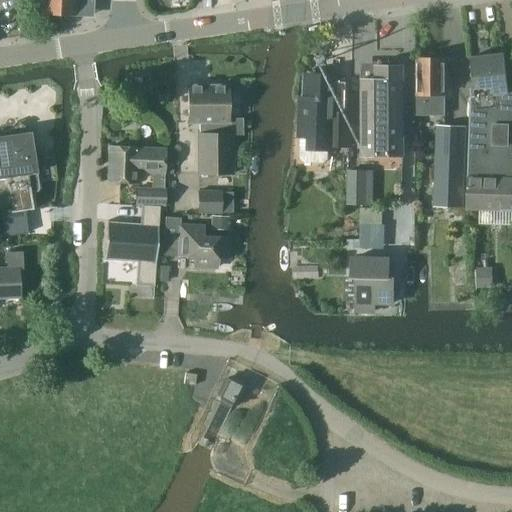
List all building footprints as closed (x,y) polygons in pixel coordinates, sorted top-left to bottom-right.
[(90,16),(91,0),(42,0),(42,13),(90,16)] [(475,96),(508,90),(504,54),(470,58),(475,96)] [(418,93),(415,93),(415,114),(445,115),(445,58),(418,58),(418,93)] [(374,155),(403,155),(403,66),(376,66),(376,80),(361,80),(362,152),(374,152),(374,155)] [(328,149),(335,150),(335,146),(348,147),(349,115),(336,115),(337,83),(330,83),(330,78),(306,77),(304,116),(299,116),(299,136),(300,136),(299,159),(303,164),(323,165),(327,160),(328,149)] [(228,122),(227,86),(187,87),(187,122),(199,122),(199,134),(197,134),(197,174),(232,174),(232,135),(242,135),(242,122),(228,122)] [(511,210),(511,89),(508,90),(475,96),(470,96),(469,178),(467,178),(466,209),(511,210)] [(437,125),(435,182),(464,183),(466,126),(437,125)] [(0,214),(32,210),(32,209),(29,193),(36,192),(38,189),(35,174),(29,133),(0,136),(0,214)] [(143,205),(158,206),(164,206),(164,190),(162,190),(163,150),(107,148),(106,182),(135,183),(135,172),(151,173),(151,189),(134,189),(133,205),(143,205)] [(366,205),(366,171),(348,171),(348,205),(366,205)] [(220,191),(198,191),(198,214),(220,213),(220,191)] [(140,225),(108,223),(108,221),(107,221),(104,260),(105,260),(105,259),(137,261),(136,285),(154,286),(158,206),(143,205),(141,205),(140,225)] [(161,254),(177,255),(194,256),(193,266),(216,267),(216,257),(226,258),(228,238),(201,236),(202,226),(178,225),(179,215),(163,214),(161,254)] [(212,228),(229,228),(229,215),(212,214),(212,228)] [(0,271),(0,297),(19,297),(18,271),(22,271),(21,253),(6,253),(7,271),(0,271)] [(392,302),(393,277),(388,277),(389,258),(352,257),(352,276),(357,276),(356,309),(374,309),(374,301),(392,302)] [(196,375),(184,373),(183,384),(194,386),(196,375)] [(247,387),(228,377),(219,396),(238,405),(247,387)]
